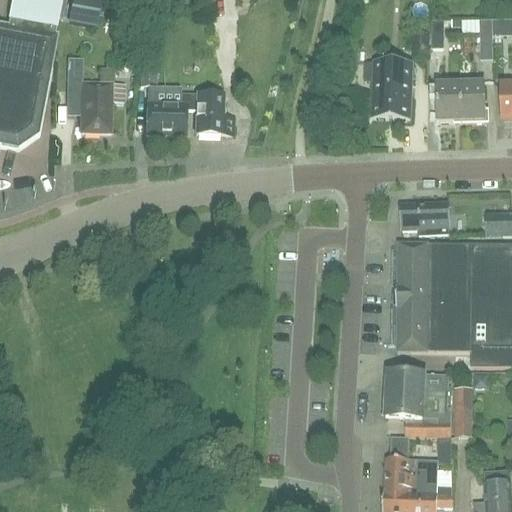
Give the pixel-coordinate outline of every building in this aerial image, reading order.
[(12,0),(6,31),(0,29),(0,145),(16,149),(35,136),(50,57),(57,21),(61,0),(12,0)] [(98,32),(104,6),(78,0),(73,26),(98,32)] [(431,22),(431,51),(444,51),(444,22),(431,22)] [(492,38),(491,22),(479,22),(480,63),(492,63),(492,38)] [(507,22),(491,22),(492,38),(508,38),(507,22)] [(412,35),(411,60),(428,60),(428,35),(412,35)] [(118,51),(133,52),(133,36),(118,36),(118,51)] [(156,89),(157,61),(139,61),(138,89),(156,89)] [(66,92),(80,92),(79,137),(123,138),(123,137),(110,137),(111,88),(111,70),(99,70),(99,81),(81,81),(81,63),(67,62),(66,92)] [(371,122),(409,123),(411,66),(363,65),(362,83),(372,84),(371,122)] [(511,84),(504,85),(504,89),(501,89),(501,124),(511,124),(511,84)] [(461,124),(460,87),(436,88),(437,127),(453,126),(453,124),(461,124)] [(483,87),(460,87),(461,124),(484,123),(483,87)] [(178,98),(178,110),(178,111),(184,111),(184,113),(185,113),(195,114),(194,137),(232,138),(233,121),(222,121),(222,99),(178,98)] [(178,111),(178,110),(146,110),(145,138),(184,139),(185,113),(184,113),(184,111),(178,111)] [(448,206),(400,208),(401,235),(433,233),(433,238),(448,238),(448,206)] [(511,351),(511,253),(473,253),(473,248),(398,248),(398,271),(397,271),(397,275),(398,275),(398,291),(396,291),(396,294),(398,294),(397,302),(397,309),(396,309),(396,312),(397,312),(397,328),(397,332),(397,331),(397,355),(472,356),(472,351),(511,351)] [(447,412),(449,379),(388,377),(385,421),(405,423),(405,439),(450,440),(450,412),(447,412)] [(480,391),(488,383),(488,377),(474,377),(474,391),(480,391)] [(454,390),(454,440),(471,440),(471,391),(454,390)] [(438,454),(450,453),(450,440),(437,440),(438,454)] [(386,461),(384,496),(437,499),(437,498),(436,498),(438,464),(407,463),(407,462),(386,461)] [(474,506),(474,511),(511,511),(511,486),(510,486),(509,474),(484,475),(485,487),(484,487),(485,506),(474,506)] [(437,499),(384,496),(382,496),(381,511),(436,511),(436,510),(453,511),(453,499),(437,499)]
